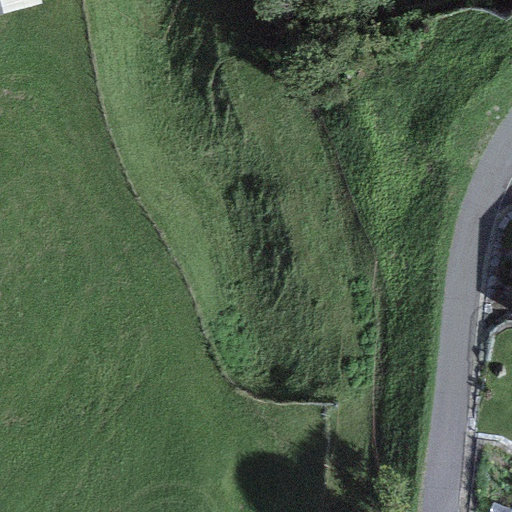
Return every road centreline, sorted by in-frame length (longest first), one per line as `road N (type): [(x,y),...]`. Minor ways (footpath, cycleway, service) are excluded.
road 1 (trunk): [(511,247),(185,511)]
road 2 (residential): [(511,138),(469,238),(442,511)]
